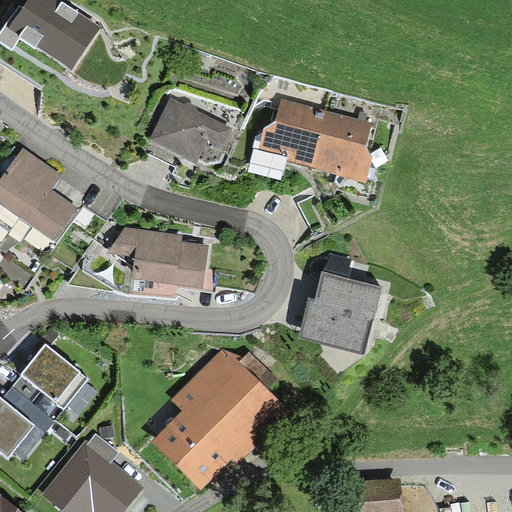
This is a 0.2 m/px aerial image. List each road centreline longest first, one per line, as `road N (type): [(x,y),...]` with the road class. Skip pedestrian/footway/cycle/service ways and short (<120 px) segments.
road 1 (residential): [(0,338),(63,308),(249,315),(285,279),(279,241),(246,215),(130,188),(0,105)]
road 2 (residential): [(187,511),(287,468),(511,464)]
